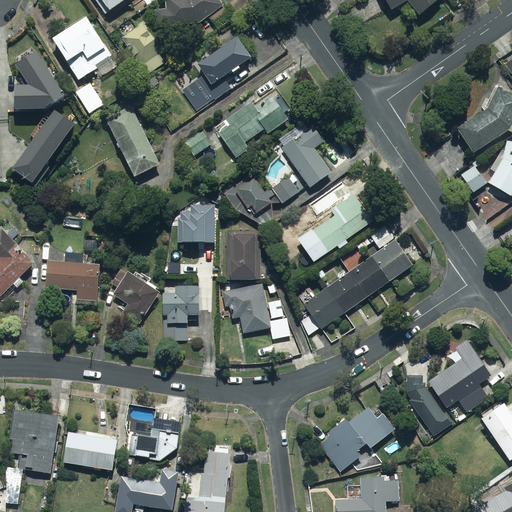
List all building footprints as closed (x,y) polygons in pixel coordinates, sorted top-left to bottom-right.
[(96,0),(107,16),(128,0),(96,0)] [(225,7),(218,0),(183,0),(183,1),(177,0),(166,0),(166,10),(155,12),(162,29),(169,27),(172,32),(200,25),(225,7)] [(383,0),(392,13),(407,3),(421,19),(442,0),(383,0)] [(86,19),(54,40),(81,81),(98,69),(103,76),(117,67),(86,19)] [(160,44),(144,22),(129,35),(131,38),(131,54),(134,52),(145,66),(149,63),(155,71),(166,63),(162,57),(164,55),(158,46),(160,44)] [(237,40),(198,68),(212,88),(251,61),(237,40)] [(19,83),(18,109),(47,110),(67,97),(36,51),(19,62),(33,83),(19,83)] [(204,84),(186,97),(196,112),(215,100),(204,84)] [(88,86),(72,97),(87,118),(103,107),(88,86)] [(456,130),(473,154),(507,131),(511,133),(511,95),(496,87),(485,111),(456,130)] [(251,103),(215,129),(238,160),(251,150),(246,143),(263,131),(268,138),(290,122),(288,120),(295,115),(279,92),(255,109),(251,103)] [(130,106),(105,118),(134,178),(159,166),(130,106)] [(56,110),(15,168),(38,184),(51,165),(48,163),(76,123),(56,110)] [(291,151),(286,155),(311,190),(332,174),(315,151),(326,143),(313,125),(286,145),(291,151)] [(201,131),(184,144),(196,158),(212,146),(201,131)] [(511,142),(506,142),(506,152),(501,152),(489,172),(494,175),(489,184),(511,197),(511,142)] [(475,166),(460,176),(472,194),(487,184),(475,166)] [(251,175),(228,192),(232,197),(228,200),(239,215),(242,213),(248,221),(272,204),(270,201),(275,197),(270,190),(265,194),(251,175)] [(290,177),(273,188),(284,205),(301,194),(290,177)] [(347,242),(373,223),(342,181),(321,196),(327,204),(307,219),(315,230),(297,242),(313,265),(336,248),(339,252),(349,245),(347,242)] [(180,215),(180,240),(216,240),(215,204),(192,204),(192,210),(182,210),(182,215),(180,215)] [(294,228),(287,219),(274,229),(282,239),(294,228)] [(372,237),(381,250),(316,297),(310,288),(299,296),(309,311),(298,318),(311,336),(321,328),(324,332),(415,266),(386,227),(372,237)] [(36,265),(0,229),(0,300),(14,286),(18,290),(25,283),(21,279),(36,265)] [(262,233),(228,233),(227,282),(257,282),(257,250),(262,250),(262,233)] [(65,264),(48,263),(46,291),(77,293),(77,303),(98,304),(100,267),(86,266),(86,256),(66,255),(65,264)] [(146,285),(128,274),(126,277),(120,273),(112,285),(118,289),(113,296),(129,306),(123,315),(141,326),(161,295),(156,292),(158,289),(148,283),(146,285)] [(213,289),(165,288),(163,341),(189,342),(190,319),(201,319),(201,311),(213,312),(213,289)] [(254,288),(224,291),(227,316),(233,316),(233,321),(242,320),(243,334),(272,331),(273,340),(290,338),(288,319),(270,321),(267,289),(254,290),(254,288)] [(424,377),(407,377),(406,396),(410,401),(409,402),(434,437),(452,424),(443,411),(457,401),(466,414),(489,397),(480,386),(493,376),(466,340),(454,348),(462,358),(424,386),(424,377)] [(511,417),(503,405),(481,421),(510,461),(511,459),(511,417)] [(346,421),(328,435),(330,438),(323,444),(332,454),(336,451),(350,467),(354,464),(354,465),(354,466),(355,466),(355,467),(356,468),(357,468),(357,469),(358,469),(359,469),(360,469),(361,469),(362,469),(363,469),(364,468),(365,468),(365,467),(366,467),(366,466),(366,465),(367,465),(376,457),(370,449),(396,429),(384,414),(377,420),(368,409),(349,424),(346,421)] [(52,475),(59,416),(13,412),(9,454),(19,455),(17,472),(20,472),(52,475)] [(133,436),(133,456),(151,459),(151,461),(162,462),(178,449),(180,435),(152,432),(152,438),(133,436)] [(117,440),(68,433),(63,465),(112,472),(117,440)] [(225,511),(229,449),(206,447),(204,468),(187,467),(183,511),(225,511)] [(158,481),(121,477),(116,511),(131,511),(133,506),(173,511),(178,472),(160,470),(158,481)] [(335,499),(334,511),(386,511),(386,502),(401,502),(401,479),(360,479),(360,486),(348,486),(348,499),(335,499)] [(511,511),(511,488),(486,505),(490,511),(511,511)]
